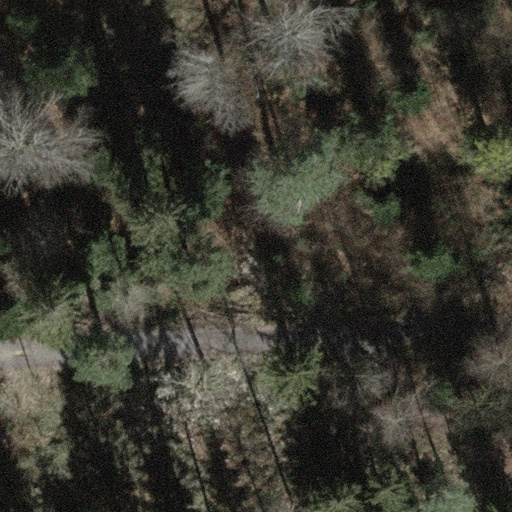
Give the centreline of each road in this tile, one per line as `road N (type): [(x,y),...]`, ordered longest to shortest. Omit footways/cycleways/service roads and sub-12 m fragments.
road 1 (track): [(511,324),(0,359)]
road 2 (track): [(511,424),(382,332)]
